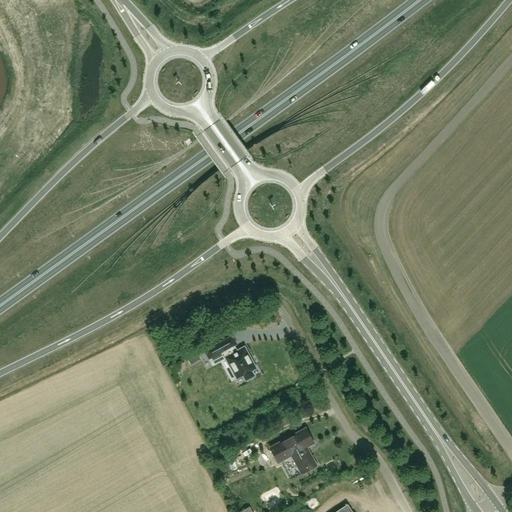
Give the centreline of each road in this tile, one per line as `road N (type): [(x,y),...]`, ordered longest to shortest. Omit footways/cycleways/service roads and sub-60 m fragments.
road 1 (trunk): [(0,305),(418,0)]
road 2 (trunk): [(0,373),(95,326),(248,227)]
road 3 (trunk): [(297,191),(445,71),(509,0)]
road 4 (unclassified): [(278,304),(347,430),(379,461),(406,511)]
road 5 (trunk): [(152,95),(0,236)]
road 6 (secondary): [(436,434),(336,287)]
